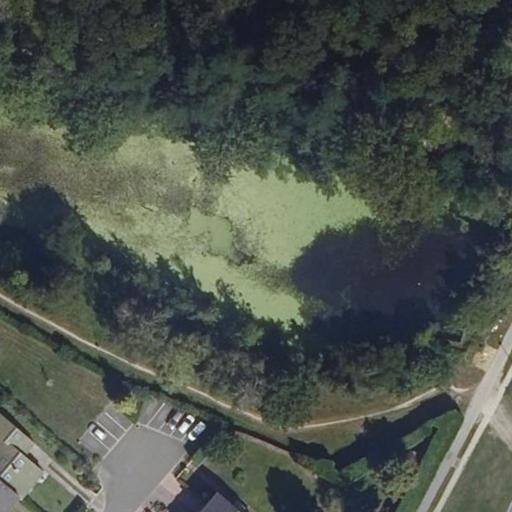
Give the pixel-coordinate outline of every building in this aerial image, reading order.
[(0,470),(24,492),(26,493),(50,466),(35,453),(27,447),(37,435),(7,409),(0,416),(0,428),(3,432),(0,435),(0,470)] [(27,447),(35,453),(44,441),(37,435),(27,447)] [(6,511),(24,492),(0,470),(0,510),(2,511),(6,511)] [(200,511),(245,511),(236,504),(220,490),(200,511)] [(245,511),(249,506),(241,499),(236,504),(245,511)]
